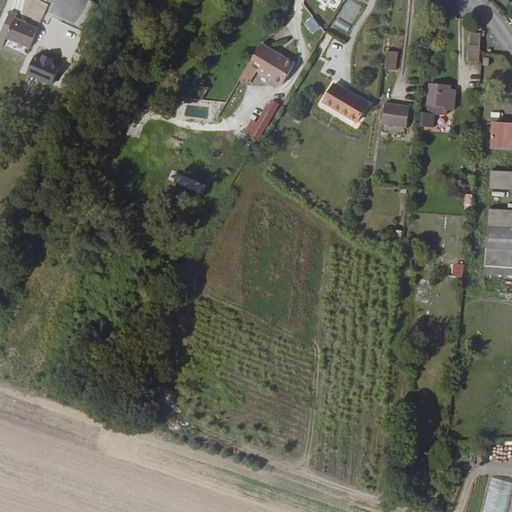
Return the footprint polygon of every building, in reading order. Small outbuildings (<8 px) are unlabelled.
[(18,11),(11,8),(0,33),(0,39),(4,41),(7,34),(30,44),(38,25),(16,16),(18,11)] [(348,31),(351,24),(337,18),(334,26),(348,31)] [(494,25),(504,39),(509,36),(499,22),(494,25)] [(467,52),(479,53),(481,24),(472,23),(471,36),(468,35),(467,52)] [(294,64),(261,43),(248,65),(256,70),(271,78),(268,83),(272,86),(277,85),(279,82),(281,84),(294,64)] [(493,58),(493,48),(484,48),(483,57),(493,58)] [(398,51),(387,50),(385,70),(396,71),(398,51)] [(52,83),(60,64),(52,61),(53,57),(43,53),(42,57),(34,54),(27,72),(52,83)] [(248,65),(239,81),(247,85),(256,70),(248,65)] [(358,120),(368,103),(335,83),(325,100),(358,120)] [(430,84),(428,104),(448,107),(454,107),(456,92),(450,91),(450,87),(430,84)] [(259,119),(266,124),(278,105),(271,100),(259,119)] [(406,128),(410,106),(385,102),(382,124),(406,128)] [(448,107),(428,104),(423,104),(422,123),(434,125),(436,111),(447,113),(448,107)] [(241,136),(253,145),(266,124),(259,119),(254,116),(241,136)] [(511,148),(511,122),(491,122),(491,147),(511,148)] [(511,188),(511,170),(490,169),(489,187),(511,188)] [(398,212),(399,200),(390,199),(388,211),(398,212)] [(511,209),(488,208),(486,273),(511,274),(511,209)] [(481,511),(504,511),(511,490),(511,482),(493,477),(481,511)]
